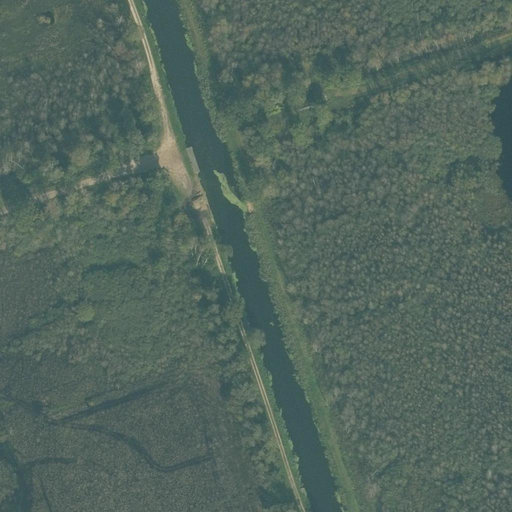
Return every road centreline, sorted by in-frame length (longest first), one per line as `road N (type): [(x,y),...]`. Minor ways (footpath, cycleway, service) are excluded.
road 1 (track): [(303,511),(183,151)]
road 2 (track): [(0,212),(183,151)]
road 3 (track): [(183,151),(135,0)]
